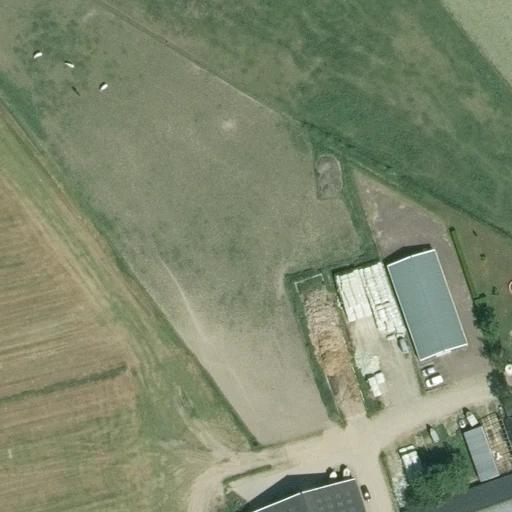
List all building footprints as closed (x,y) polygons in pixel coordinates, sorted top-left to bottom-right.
[(387,270),(419,364),(466,348),(434,254),(387,270)] [(348,345),(354,357),(379,345),(373,333),(348,345)] [(511,472),(511,453),(501,423),(464,436),(481,484),(511,472)] [(424,475),(441,470),(436,453),(419,458),(424,475)] [(388,472),(402,508),(422,501),(408,465),(388,472)] [(511,511),(511,477),(413,511),(511,511)] [(363,511),(354,483),(267,511),(363,511)]
